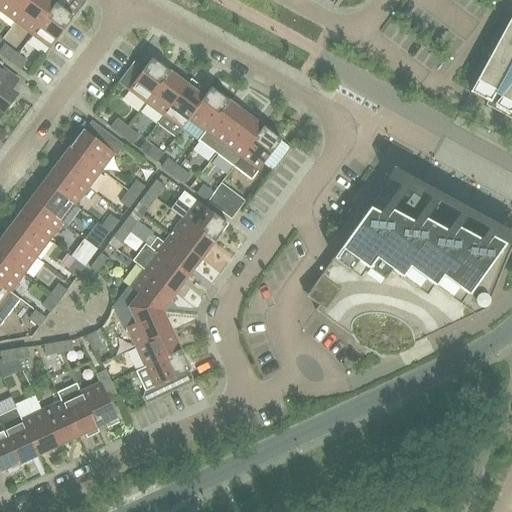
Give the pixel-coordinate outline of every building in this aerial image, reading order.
[(0,11),(14,22),(31,0),(3,0),(0,5),(0,11)] [(32,35),(55,4),(50,0),(31,0),(14,22),(32,35)] [(50,49),(73,17),(55,4),(32,35),(50,49)] [(511,18),(510,18),(470,92),(511,114),(511,18)] [(0,54),(8,61),(15,52),(4,44),(0,49),(0,54)] [(15,52),(8,61),(20,70),(27,61),(15,52)] [(146,103),(169,72),(151,59),(143,69),(134,62),(118,83),(128,90),(146,103)] [(0,112),(2,114),(16,95),(0,82),(0,68),(0,67),(0,112)] [(163,116),(186,85),(169,72),(146,103),(163,116)] [(187,120),(204,98),(203,97),(195,91),(199,86),(191,79),(186,85),(163,116),(172,123),(181,130),(188,120),(187,120)] [(197,142),(199,140),(205,133),(228,101),(210,88),(203,97),(204,98),(187,120),(188,120),(181,130),(197,142)] [(217,153),(245,114),(228,101),(205,133),(199,140),(217,153)] [(239,159),(263,127),(245,114),(217,153),(235,167),(240,160),(239,159)] [(110,127),(121,136),(128,127),(117,118),(110,127)] [(128,127),(121,136),(132,144),(139,135),(128,127)] [(281,140),(263,127),(239,159),(240,160),(235,167),(252,179),(281,140)] [(116,156),(124,145),(104,130),(96,140),(82,130),(69,147),(101,171),(113,154),(116,156)] [(163,153),(152,146),(146,154),(156,162),(163,153)] [(101,171),(69,147),(56,165),(88,188),(101,171)] [(161,167),(172,176),(179,167),(168,158),(161,167)] [(88,188),(56,165),(43,182),(75,206),(88,188)] [(179,167),(172,176),(183,184),(190,175),(179,167)] [(511,245),(511,232),(499,225),(396,169),(305,296),(318,305),(315,310),(372,351),(373,352),(381,358),(382,357),(485,309),(511,245)] [(136,180),(128,191),(136,197),(144,187),(136,180)] [(147,192),(155,198),(164,186),(156,180),(147,192)] [(62,223),(75,206),(43,182),(30,199),(62,223)] [(196,193),(207,202),(213,193),(202,185),(196,193)] [(128,208),(136,197),(128,191),(119,202),(128,208)] [(215,191),(213,193),(207,202),(227,217),(235,207),(215,191)] [(155,198),(147,192),(139,203),(147,209),(155,198)] [(49,240),(62,223),(30,199),(17,216),(49,240)] [(214,242),(227,224),(196,201),(182,218),(214,242)] [(110,215),(102,226),(110,232),(118,221),(110,215)] [(36,257),(49,240),(17,216),(4,234),(36,257)] [(129,216),(121,226),(129,233),(137,222),(129,216)] [(214,242),(182,218),(169,236),(201,259),(214,242)] [(102,243),(110,232),(102,226),(93,237),(102,243)] [(121,243),(129,233),(121,226),(113,237),(121,243)] [(36,257),(4,234),(0,239),(0,257),(23,275),(36,257)] [(188,276),(201,259),(169,236),(164,243),(156,237),(149,246),(148,247),(188,276)] [(175,294),(188,276),(148,247),(149,246),(145,244),(131,261),(143,270),(175,294)] [(84,249),(76,260),(84,266),(92,256),(84,249)] [(109,260),(101,254),(90,268),(98,274),(109,260)] [(23,275),(0,257),(0,284),(10,292),(23,275)] [(76,277),(84,266),(76,260),(68,271),(76,277)] [(175,294),(143,270),(130,288),(138,294),(128,307),(162,311),(175,294)] [(0,324),(20,299),(10,292),(0,284),(0,324)] [(50,295),(58,301),(66,290),(58,284),(50,295)] [(50,312),(58,301),(50,295),(42,306),(50,312)] [(171,330),(162,311),(128,307),(135,323),(126,327),(135,347),(171,330)] [(45,318),(34,310),(28,319),(39,326),(45,318)] [(180,350),(171,330),(135,347),(144,367),(180,350)] [(102,348),(95,331),(85,336),(93,352),(102,348)] [(57,343),(58,353),(73,351),(71,341),(57,343)] [(58,353),(57,343),(43,345),(45,355),(58,353)] [(26,347),(13,350),(14,360),(28,357),(26,347)] [(0,356),(1,362),(14,360),(13,350),(0,351),(0,356)] [(189,370),(180,350),(144,367),(135,371),(144,390),(142,397),(145,405),(179,389),(174,377),(189,370)] [(100,382),(102,386),(111,382),(105,370),(96,374),(99,383),(100,382)] [(119,422),(108,400),(102,386),(100,382),(99,383),(80,392),(96,427),(104,424),(106,428),(119,422)] [(96,427),(80,392),(76,383),(56,392),(60,401),(77,437),(84,433),(87,438),(98,432),(96,428),(96,427)] [(77,437),(60,401),(41,410),(57,446),(77,437)] [(38,455),(21,419),(21,420),(16,409),(0,415),(0,425),(18,464),(38,455)] [(57,446),(41,410),(21,419),(38,455),(57,446)] [(18,464),(0,425),(0,472),(6,470),(8,474),(20,468),(18,464)]
